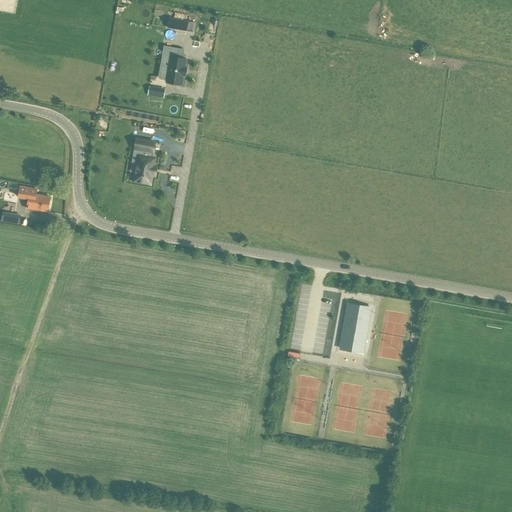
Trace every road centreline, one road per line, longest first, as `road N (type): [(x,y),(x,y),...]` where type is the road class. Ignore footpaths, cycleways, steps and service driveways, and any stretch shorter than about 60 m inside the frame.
road 1 (tertiary): [(511,297),(101,224),(80,202),(66,124),(0,103)]
road 2 (track): [(0,435),(80,202)]
